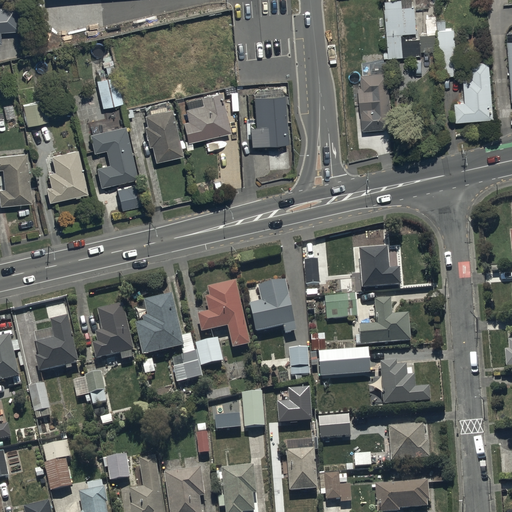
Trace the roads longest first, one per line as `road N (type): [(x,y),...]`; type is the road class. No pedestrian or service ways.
road 1 (secondary): [(447,175),(0,278)]
road 2 (residential): [(447,175),(476,511)]
